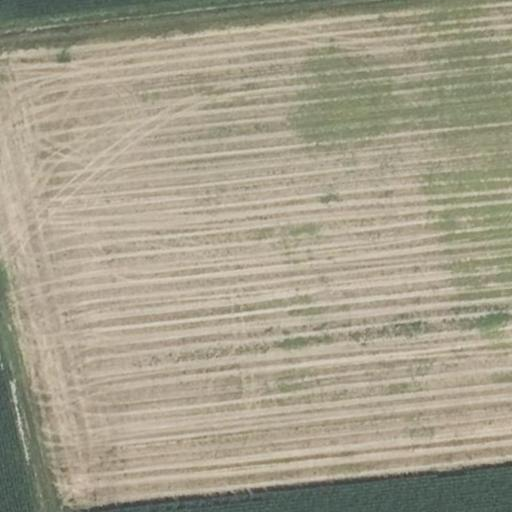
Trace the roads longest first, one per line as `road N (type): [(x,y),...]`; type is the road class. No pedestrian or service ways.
road 1 (track): [(302,0),(0,37)]
road 2 (track): [(0,257),(56,511)]
